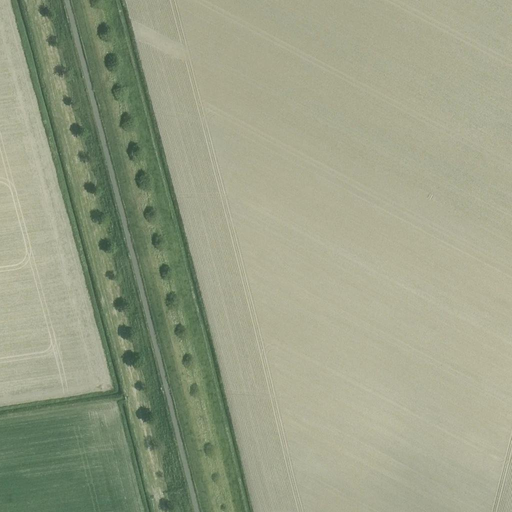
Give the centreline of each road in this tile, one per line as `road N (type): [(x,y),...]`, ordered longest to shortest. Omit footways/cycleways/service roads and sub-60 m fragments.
road 1 (unclassified): [(196,511),(65,0)]
road 2 (track): [(166,391),(0,417)]
